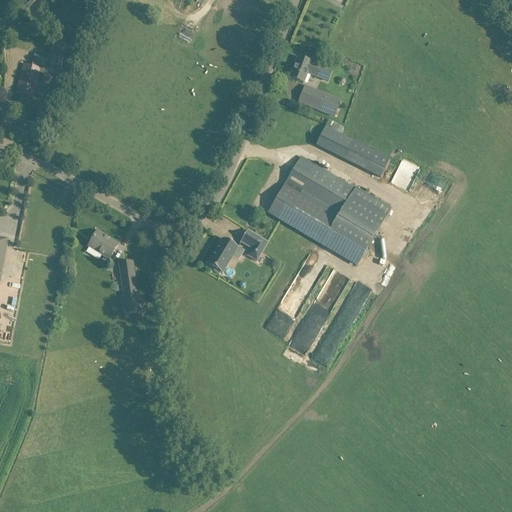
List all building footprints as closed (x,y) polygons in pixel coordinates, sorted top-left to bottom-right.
[(71,35),(69,40),(78,44),(76,48),(82,50),(86,41),(71,35)] [(17,95),(32,99),(38,75),(47,77),(48,73),(59,76),(65,53),(67,53),(69,45),(54,41),(52,49),(51,48),(48,58),(35,55),(31,67),(24,65),(19,85),(17,95)] [(311,63),(307,62),(298,58),(290,78),(303,84),(308,73),(328,81),(332,72),(311,64),(311,63)] [(340,102),(314,91),(304,87),(298,103),(334,118),(340,102)] [(344,128),(329,121),(325,128),(316,146),(345,160),(380,179),(389,161),(354,143),(340,136),(344,128)] [(358,266),(391,211),(301,158),(268,213),(358,266)] [(403,159),(391,183),(406,190),(418,166),(403,159)] [(268,243),(247,231),(240,243),(252,250),(248,257),(256,262),(268,243)] [(108,261),(113,253),(118,245),(98,232),(88,247),(108,261)] [(0,282),(4,263),(8,239),(0,237),(0,282)] [(223,239),(207,265),(215,269),(213,271),(219,275),(220,273),(222,274),(234,256),(240,259),(244,252),(238,248),(223,239)] [(126,315),(139,313),(133,262),(119,264),(126,315)] [(286,337),(289,328),(271,320),(268,329),(286,337)]
